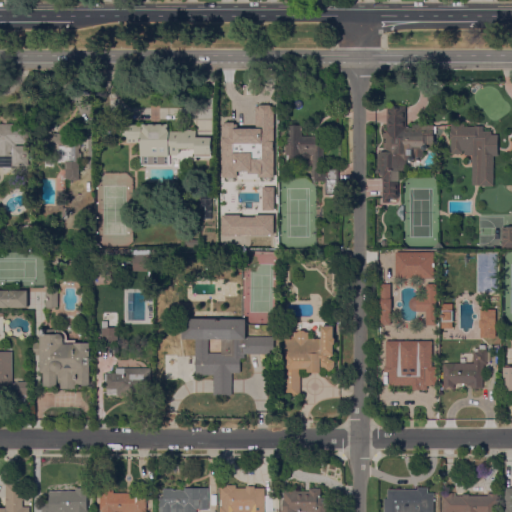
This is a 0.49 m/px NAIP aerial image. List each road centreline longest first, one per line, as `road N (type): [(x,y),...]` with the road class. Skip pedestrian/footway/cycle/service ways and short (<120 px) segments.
road 1 (residential): [(511,438),(0,439)]
road 2 (residential): [(358,511),(359,55)]
road 3 (tertiary): [(358,15),(72,15)]
road 4 (tertiary): [(0,55),(215,55)]
road 5 (tertiary): [(359,55),(511,54)]
road 6 (tertiary): [(215,55),(359,55)]
